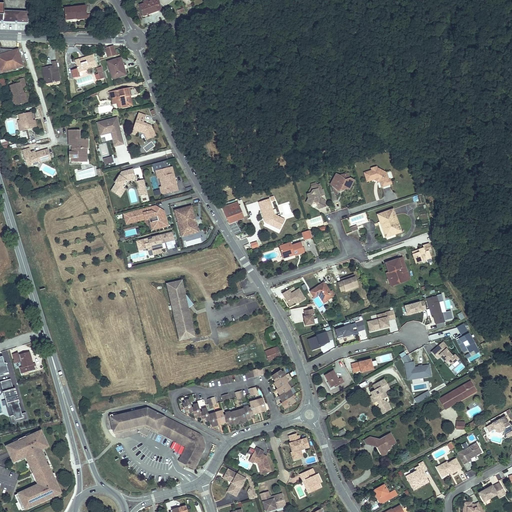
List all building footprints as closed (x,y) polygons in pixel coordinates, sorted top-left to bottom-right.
[(162,10),(158,0),(151,0),(152,1),(149,2),(147,0),(144,2),(144,4),(140,5),(144,16),(159,11),(162,10)] [(0,3),(0,22),(28,23),(28,12),(4,11),(5,3),(0,3)] [(86,6),(64,8),(66,18),(77,17),(77,19),(87,18),(86,6)] [(113,47),(106,49),(109,58),(116,56),(113,47)] [(0,71),(0,73),(15,68),(15,70),(23,67),(17,50),(16,50),(16,49),(0,48),(0,71)] [(75,61),(78,70),(86,68),(87,69),(97,66),(94,56),(75,61)] [(121,64),(123,63),(121,59),(108,62),(113,79),(125,76),(121,64)] [(42,68),(45,81),(52,80),(53,83),(60,82),(56,61),(52,62),(53,66),(53,68),(47,69),(47,67),(42,68)] [(10,86),(13,96),(15,95),(18,105),(28,102),(25,93),(24,93),(22,88),(26,87),(24,78),(19,79),(20,82),(10,86)] [(129,88),(110,92),(112,98),(120,97),(122,107),(132,105),(130,96),(131,96),(129,88)] [(34,128),(33,120),(31,112),(19,114),(20,120),(22,131),(34,128)] [(144,123),(146,116),(139,113),(134,126),(138,127),(139,129),(138,131),(144,133),(147,140),(156,136),(152,127),(151,127),(147,126),(148,124),(144,123)] [(119,130),(118,127),(119,126),(117,118),(97,123),(100,135),(111,133),(115,147),(124,144),(120,130),(119,130)] [(80,131),(69,131),(69,141),(73,141),(73,162),(82,162),(87,162),(87,149),(89,149),(89,139),(81,139),(80,131)] [(73,141),(69,141),(70,164),(82,164),(82,162),(73,162),(73,141)] [(27,166),(32,165),(32,163),(38,161),(41,162),(51,159),(48,149),(39,152),(39,153),(36,154),(36,153),(35,151),(31,152),(30,148),(23,151),(27,166)] [(103,159),(105,165),(114,163),(112,157),(103,159)] [(367,181),(376,178),(380,180),(380,181),(382,186),(392,183),(391,178),(389,179),(387,172),(378,168),(377,168),(376,166),(371,167),(372,170),(365,172),(367,181)] [(172,167),(156,171),(158,178),(163,177),(165,186),(160,187),(162,194),(178,190),(175,180),(173,181),(172,177),(175,177),(172,167)] [(111,191),(119,196),(124,188),(122,187),(127,180),(136,177),(133,169),(125,172),(122,177),(120,175),(115,183),(116,184),(111,191)] [(335,187),(340,190),(343,185),(350,188),(354,180),(350,178),(348,173),(341,175),(336,173),(331,183),(336,185),(335,187)] [(128,182),(136,179),(136,177),(127,180),(122,187),(124,188),(128,182)] [(148,194),(144,180),(137,182),(140,196),(148,194)] [(311,193),(308,194),(309,198),(307,202),(312,204),(314,201),(317,203),(319,208),(326,206),(324,199),(320,197),(322,194),(323,194),(325,194),(323,189),(322,189),(321,185),(318,186),(317,184),(312,186),(313,190),(311,193)] [(268,199),(258,203),(263,218),(264,217),(265,220),(264,220),(264,222),(279,229),(283,219),(273,214),(268,199)] [(223,208),(230,223),(232,222),(244,217),(238,203),(223,208)] [(191,206),(189,207),(192,217),(191,218),(192,222),(194,222),(195,228),(192,229),(188,233),(182,234),(182,236),(199,232),(191,206)] [(167,220),(165,211),(158,213),(157,210),(152,207),(127,214),(129,222),(145,219),(145,220),(148,220),(149,218),(151,217),(152,222),(153,222),(155,228),(164,226),(163,221),(166,221),(167,220)] [(182,212),(176,213),(182,234),(188,233),(192,229),(195,228),(194,222),(192,222),(191,218),(192,217),(189,207),(181,209),(182,212)] [(378,214),(380,221),(386,237),(395,234),(401,231),(393,209),(378,214)] [(359,230),(364,228),(362,223),(367,221),(365,213),(349,218),(352,225),(357,223),(359,230)] [(309,230),(309,229),(302,232),(305,240),(311,237),(309,230)] [(149,238),(141,240),(143,245),(145,244),(146,249),(148,248),(149,250),(152,249),(154,255),(162,253),(161,249),(163,248),(162,243),(161,241),(165,240),(166,242),(174,240),(172,232),(152,237),(153,239),(149,239),(149,238)] [(141,240),(137,241),(139,250),(146,249),(145,244),(143,245),(141,240)] [(249,244),(251,250),(259,247),(257,242),(249,244)] [(280,246),(283,256),(294,252),(295,254),(304,251),(301,242),(292,245),(292,243),(291,242),(280,246)] [(419,251),(413,254),(416,263),(423,260),(422,259),(431,256),(429,251),(432,250),(429,243),(423,245),(424,248),(419,249),(419,251)] [(386,263),(389,271),(393,282),(405,278),(403,272),(407,271),(403,257),(386,263)] [(393,282),(389,271),(387,272),(391,286),(406,280),(405,278),(393,282)] [(359,286),(354,274),(341,278),(342,281),(338,282),(341,291),(345,290),(346,291),(359,286)] [(176,320),(179,337),(193,334),(187,307),(192,302),(186,294),(184,296),(181,281),(167,284),(169,292),(176,320)] [(310,292),(313,295),(317,293),(318,295),(319,296),(323,301),(324,303),(333,296),(330,292),(324,283),(310,292)] [(289,289),(283,293),(288,301),(289,301),(293,302),(294,303),(298,300),(299,302),(305,298),(299,288),(291,293),(289,289)] [(441,295),(427,299),(430,309),(427,310),(429,315),(434,313),(437,328),(445,326),(444,322),(445,322),(445,320),(453,318),(451,310),(443,313),(439,301),(443,300),(441,295)] [(423,301),(405,306),(407,314),(425,310),(423,301)] [(304,319),(305,325),(315,323),(313,314),(314,314),(313,308),(304,310),(305,315),(306,318),(304,319)] [(379,319),(368,322),(370,331),(390,327),(388,321),(395,319),(393,310),(377,314),(379,319)] [(362,321),(336,330),(338,338),(344,336),(344,337),(353,334),(353,336),(359,334),(358,332),(365,329),(362,321)] [(463,323),(457,327),(461,334),(456,337),(464,352),(468,350),(469,352),(465,354),(467,358),(471,356),(470,352),(474,350),(476,353),(479,351),(463,323)] [(273,331),(270,325),(265,328),(268,334),(273,331)] [(317,337),(308,340),(312,350),(320,348),(319,345),(330,342),(329,340),(333,340),(330,331),(326,333),(326,332),(316,335),(317,337)] [(443,342),(432,352),(437,359),(441,356),(446,363),(445,363),(449,368),(453,365),(459,359),(455,354),(453,356),(446,349),(448,347),(443,342)] [(321,348),(323,353),(332,349),(330,344),(321,348)] [(270,355),(268,356),(270,361),(282,356),(278,346),(268,350),(270,355)] [(20,353),(14,355),(16,363),(22,361),(23,367),(21,368),(22,373),(25,373),(26,376),(30,374),(30,371),(36,369),(31,352),(20,355),(20,353)] [(408,355),(402,358),(405,363),(408,380),(432,376),(430,365),(415,367),(414,361),(412,361),(408,355)] [(359,363),(358,361),(351,363),(353,371),(360,370),(361,371),(373,368),(372,366),(371,361),(371,359),(362,361),(363,362),(359,363)] [(284,376),(285,375),(283,370),(281,371),(280,370),(272,375),(274,377),(272,378),(275,382),(283,377),(284,376)] [(334,370),(324,375),(331,387),(336,384),(337,386),(344,382),(342,377),(339,379),(334,370)] [(276,384),(275,385),(277,389),(285,384),(286,383),(288,382),(285,377),(284,378),(283,377),(275,382),(276,384)] [(1,382),(11,424),(27,420),(26,412),(21,413),(15,388),(13,389),(11,379),(1,382)] [(384,379),(375,384),(378,389),(376,390),(371,392),(373,395),(370,396),(376,407),(380,405),(385,402),(383,398),(386,396),(384,391),(389,388),(384,379)] [(447,397),(446,395),(440,399),(445,408),(451,405),(450,403),(462,396),(461,395),(465,393),(467,396),(476,390),(473,386),(471,387),(468,382),(453,391),(454,393),(447,397)] [(278,390),(277,391),(280,395),(287,391),(289,389),(290,388),(287,384),(286,385),(285,384),(277,389),(278,390)] [(291,396),(293,395),(290,391),(288,392),(287,391),(280,395),(281,397),(279,398),(282,402),(289,397),(291,396)] [(428,391),(415,399),(417,403),(431,395),(428,391)] [(451,405),(467,396),(465,393),(461,395),(462,396),(450,403),(451,405)] [(262,397),(257,399),(258,401),(256,401),(259,411),(261,410),(262,412),(266,410),(262,397)] [(283,404),(282,405),(285,409),(295,402),(292,398),(290,399),(289,397),(282,402),(283,404)] [(182,403),(185,412),(188,411),(188,412),(193,411),(191,407),(191,405),(189,399),(184,400),(185,402),(182,403)] [(253,415),(257,413),(257,411),(259,411),(256,401),(254,402),(253,400),(249,401),(250,406),(253,415)] [(191,407),(193,411),(194,416),(197,415),(197,417),(201,415),(200,412),(199,410),(197,403),(193,405),(193,407),(191,407)] [(243,407),(243,408),(247,420),(251,418),(251,417),(253,416),(253,415),(250,406),(248,407),(248,405),(243,407)] [(202,411),(200,412),(201,415),(203,420),(205,419),(206,421),(210,419),(208,414),(206,408),(201,409),(202,411)] [(239,412),(237,412),(240,421),(242,421),(243,423),(247,421),(247,420),(243,408),(239,410),(239,412)] [(112,432),(144,424),(188,446),(180,463),(193,469),(204,447),(200,436),(146,409),(114,417),(114,415),(109,416),(112,432)] [(217,413),(215,414),(218,422),(220,422),(221,425),(226,423),(223,415),(223,413),(221,410),(217,411),(217,413)] [(225,414),(223,415),(226,423),(226,424),(229,423),(230,425),(233,424),(230,412),(229,411),(225,412),(225,414)] [(233,424),(234,425),(239,424),(238,422),(240,421),(237,412),(235,413),(234,411),(230,412),(233,424)] [(210,419),(212,427),(217,426),(216,423),(218,422),(215,414),(214,414),(213,412),(208,414),(210,419)] [(509,424),(505,416),(486,426),(489,432),(495,428),(497,431),(500,432),(504,430),(505,427),(509,424)] [(465,430),(465,421),(457,421),(457,430),(465,430)] [(178,461),(180,463),(188,446),(144,424),(112,432),(113,435),(143,427),(145,428),(184,447),(184,449),(178,461)] [(336,433),(339,437),(346,433),(343,429),(336,433)] [(32,434),(9,445),(17,464),(28,459),(29,461),(30,461),(34,468),(32,469),(39,484),(23,491),(24,493),(18,496),(24,511),(30,508),(31,510),(60,497),(59,495),(63,494),(53,471),(56,469),(47,449),(50,447),(46,438),(47,438),(44,432),(33,437),(32,434)] [(368,443),(373,445),(378,443),(379,446),(378,446),(381,450),(384,449),(387,449),(388,449),(391,448),(392,444),(397,441),(391,432),(380,438),(371,436),(365,440),(368,443)] [(294,434),(287,436),(290,446),(289,447),(291,452),(289,453),(290,456),(299,453),(298,450),(299,450),(308,447),(305,438),(298,440),(296,441),(295,437),(294,434)] [(471,458),(482,452),(477,442),(457,453),(463,464),(471,459),(471,458)] [(261,455),(263,452),(255,448),(249,458),(253,461),(252,462),(256,464),(259,475),(270,472),(265,457),(263,456),(263,457),(260,456),(261,455)] [(299,450),(298,450),(299,453),(290,456),(292,460),(301,457),(299,450)] [(443,466),(438,468),(442,477),(449,473),(452,471),(453,473),(461,468),(456,458),(448,462),(447,461),(442,463),(443,466)] [(416,471),(406,477),(411,486),(417,483),(417,484),(422,481),(423,483),(428,480),(423,471),(427,469),(423,462),(419,464),(420,466),(415,468),(416,471)] [(247,475),(238,471),(236,474),(228,469),(224,476),(233,481),(232,483),(234,484),(229,493),(236,497),(247,475)] [(312,476),(310,469),(298,474),(301,481),(302,481),(305,485),(306,485),(308,487),(305,488),(307,494),(320,488),(318,484),(314,475),(312,476)] [(353,495),(357,492),(351,480),(347,483),(353,495)] [(414,490),(429,482),(428,480),(423,483),(422,481),(417,484),(417,483),(411,486),(414,490)] [(485,489),(479,492),(484,501),(496,494),(500,491),(502,495),(506,493),(500,482),(493,486),(492,485),(486,488),(487,489),(485,490),(485,489)] [(383,484),(374,489),(379,498),(377,498),(380,503),(392,497),(389,492),(388,492),(383,484)] [(255,489),(247,491),(249,500),(257,498),(255,489)] [(267,492),(259,494),(264,511),(266,511),(278,509),(277,506),(284,504),(282,496),(269,500),(269,498),(267,492)] [(463,511),(485,511),(482,505),(477,508),(477,507),(474,508),(472,508),(472,504),(472,502),(465,502),(465,507),(463,507),(463,511)]
